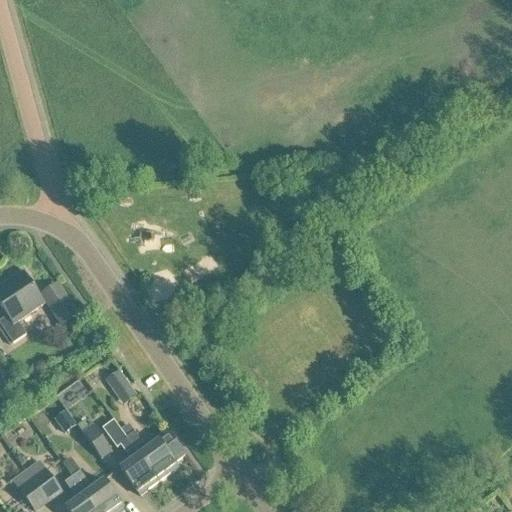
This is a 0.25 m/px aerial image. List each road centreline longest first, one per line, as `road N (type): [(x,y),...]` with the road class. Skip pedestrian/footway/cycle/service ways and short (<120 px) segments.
road 1 (residential): [(239,473),(88,253),(48,224)]
road 2 (residential): [(48,224),(55,188),(0,0)]
